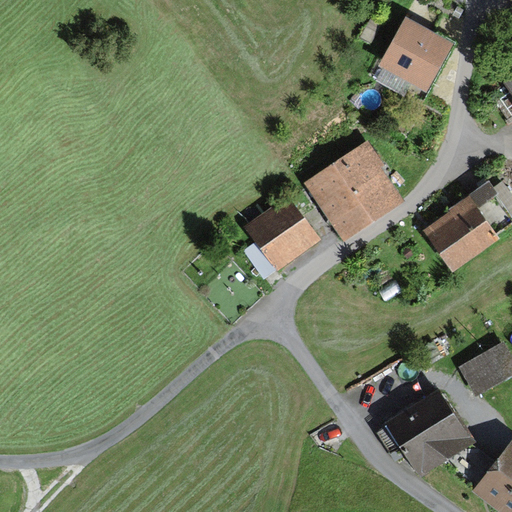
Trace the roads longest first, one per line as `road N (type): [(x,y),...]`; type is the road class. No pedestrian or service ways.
road 1 (unclassified): [(270,306),(410,205),(434,178),(450,148),(463,76),(466,0)]
road 2 (unclassified): [(270,306),(106,441),(72,456),(0,461)]
road 3 (unclassified): [(449,511),(368,446),(270,306)]
